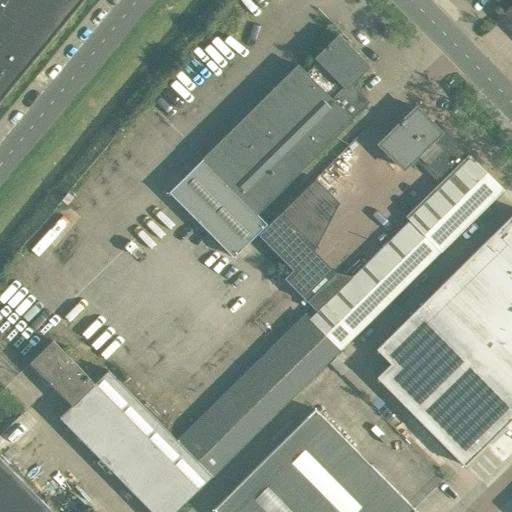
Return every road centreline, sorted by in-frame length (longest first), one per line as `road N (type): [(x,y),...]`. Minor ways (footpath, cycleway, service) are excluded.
road 1 (unclassified): [(0,164),(137,0)]
road 2 (unclassified): [(511,103),(410,0)]
